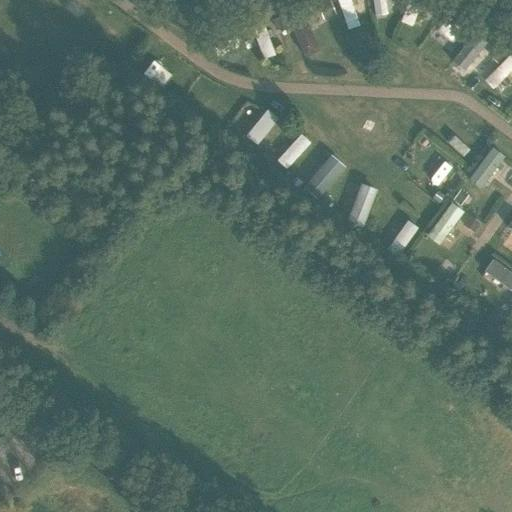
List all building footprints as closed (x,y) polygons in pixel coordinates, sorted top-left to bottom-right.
[(338,0),(348,31),(361,28),(352,0),(338,0)] [(409,0),(400,24),(413,30),(425,1),(423,0),(409,0)] [(295,19),(301,50),(317,47),(311,16),(295,19)] [(252,27),(265,60),(277,55),(264,22),(252,27)] [(442,53),(455,32),(440,22),(426,44),(442,53)] [(466,75),(490,46),(476,34),(451,64),(466,75)] [(193,89),(203,76),(169,50),(159,64),(193,89)] [(483,79),(493,93),(511,80),(511,64),(510,61),(483,79)] [(200,108),(213,117),(232,91),(219,82),(200,108)] [(451,124),(482,152),(492,141),(461,113),(451,124)] [(276,156),(286,167),(314,142),(303,130),(276,156)] [(484,187),(507,159),(493,148),(470,176),(484,187)] [(442,247),(468,212),(452,200),(425,235),(442,247)] [(464,221),(476,230),(484,221),(472,211),(464,221)] [(398,254),(420,225),(408,217),(387,246),(398,254)] [(511,269),(497,255),(484,267),(511,295),(511,269)]
